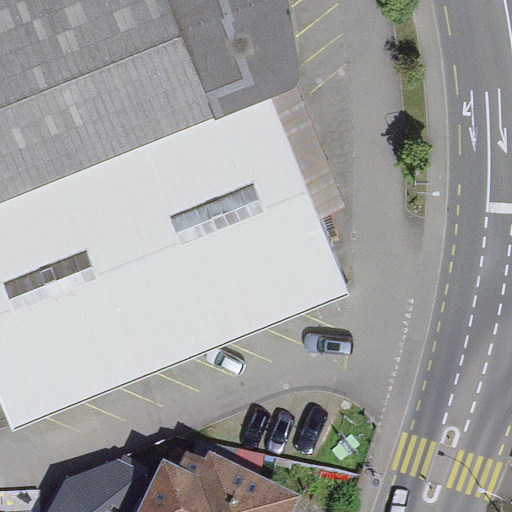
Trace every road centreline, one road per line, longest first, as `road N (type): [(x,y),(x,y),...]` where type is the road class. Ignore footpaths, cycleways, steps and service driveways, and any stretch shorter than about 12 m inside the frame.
road 1 (primary): [(496,250),(458,416),(423,511)]
road 2 (primary): [(488,0),(500,100),(496,250)]
